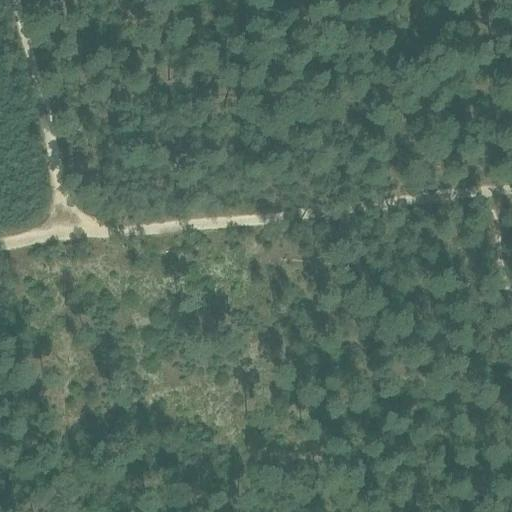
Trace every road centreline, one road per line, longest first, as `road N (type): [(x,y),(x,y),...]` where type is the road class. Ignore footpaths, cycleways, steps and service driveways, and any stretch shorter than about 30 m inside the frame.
road 1 (track): [(63,237),(494,193)]
road 2 (track): [(63,237),(16,0)]
